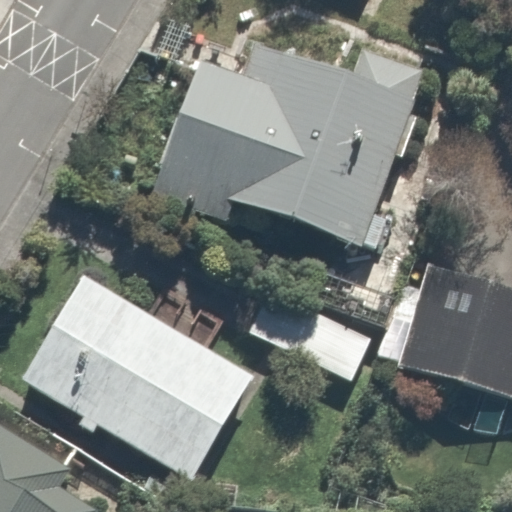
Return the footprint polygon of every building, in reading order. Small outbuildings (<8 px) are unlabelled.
[(247,105),(189,81),(140,211),(243,250),(251,228),(384,278),(457,86),(374,55),(359,96),(263,60),(247,105)] [(511,296),(441,279),(413,393),(511,417),(511,296)] [(273,395),(94,292),(31,401),(210,503),(273,395)] [(392,349),(271,294),(252,337),(373,391),(392,349)] [(82,511),(4,438),(0,442),(0,511),(82,511)]
